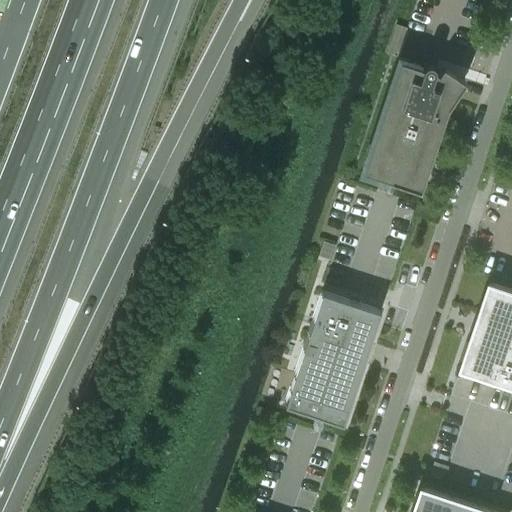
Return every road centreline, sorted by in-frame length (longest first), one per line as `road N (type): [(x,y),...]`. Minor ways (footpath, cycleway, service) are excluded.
road 1 (motorway): [(0,447),(249,0)]
road 2 (unclassified): [(358,511),(511,51)]
road 3 (motorway): [(0,422),(161,0)]
road 4 (motorway): [(0,236),(92,0)]
